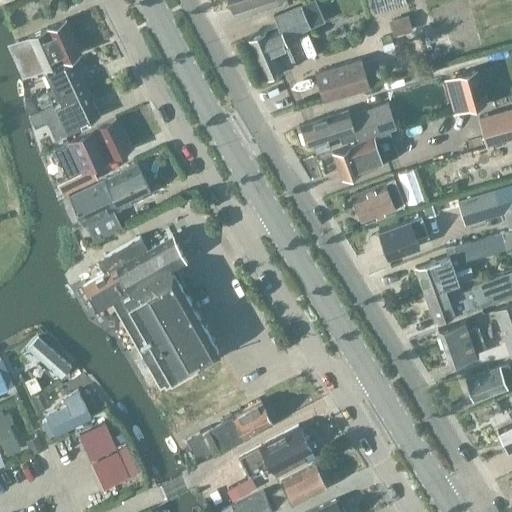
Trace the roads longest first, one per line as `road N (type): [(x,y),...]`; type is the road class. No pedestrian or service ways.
road 1 (residential): [(475,486),(257,132),(188,0)]
road 2 (residential): [(112,0),(238,227)]
road 3 (tertiary): [(267,211),(149,0)]
road 4 (residential): [(238,227),(341,396)]
road 5 (tertiary): [(370,379),(267,211)]
road 6 (tertiary): [(443,495),(370,379)]
road 7 (residential): [(341,396),(410,511)]
